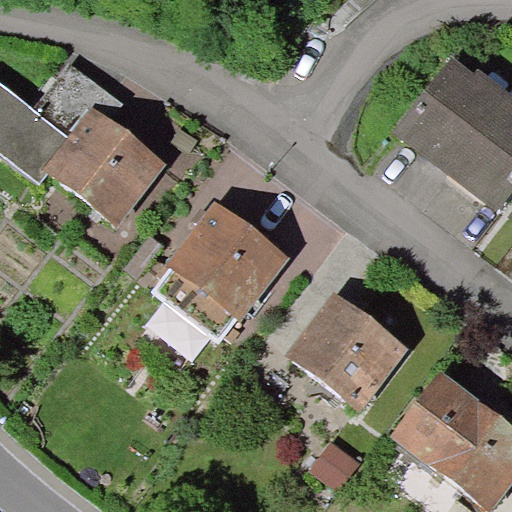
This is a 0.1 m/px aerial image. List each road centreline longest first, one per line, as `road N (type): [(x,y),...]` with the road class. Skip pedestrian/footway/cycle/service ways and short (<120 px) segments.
road 1 (residential): [(291,139),(97,35),(0,10)]
road 2 (residential): [(511,326),(291,139)]
road 3 (residential): [(511,4),(440,9),(396,26),(291,139)]
